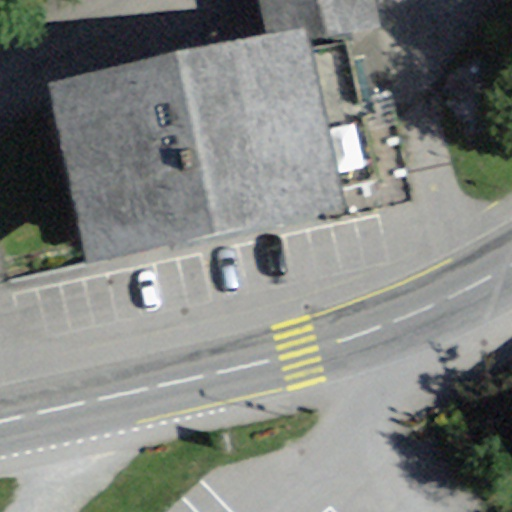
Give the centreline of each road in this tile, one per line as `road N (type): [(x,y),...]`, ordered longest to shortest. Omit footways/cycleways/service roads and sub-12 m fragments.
road 1 (secondary): [(511,277),(443,313),(298,357),(0,426)]
road 2 (unknown): [(0,92),(27,76),(222,13)]
road 3 (unknown): [(21,511),(134,395)]
